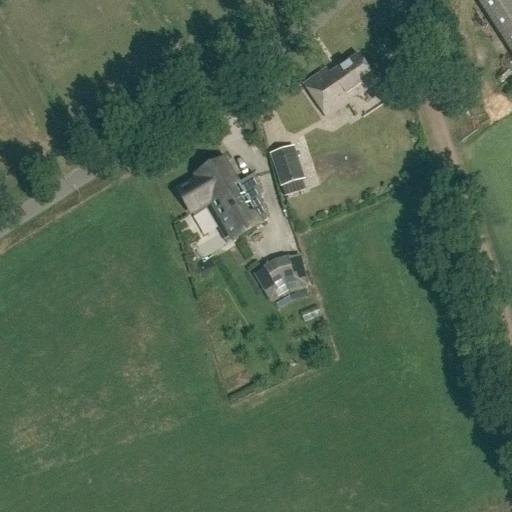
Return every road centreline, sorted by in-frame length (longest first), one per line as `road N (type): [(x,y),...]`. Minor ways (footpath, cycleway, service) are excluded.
road 1 (unclassified): [(0,225),(336,0)]
road 2 (track): [(394,0),(511,339)]
